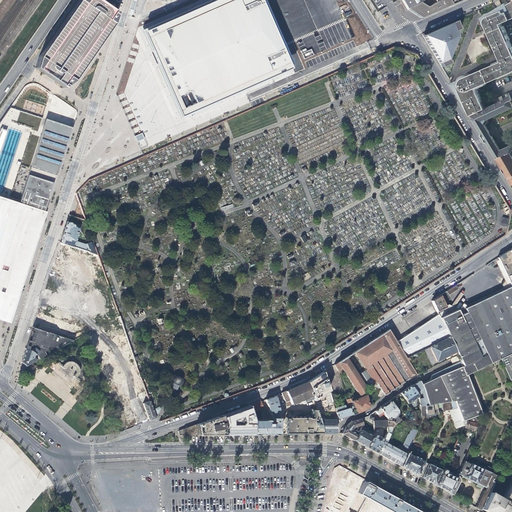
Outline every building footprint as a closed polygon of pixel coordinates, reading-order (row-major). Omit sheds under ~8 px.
[(77,0),(38,57),(34,68),(64,89),(70,84),(78,77),(110,30),(119,4),(113,0),(77,0)] [(295,69),(265,0),(216,0),(144,31),(150,43),(160,64),(164,74),(169,84),(178,104),(184,116),(295,69)] [(401,0),(407,10),(415,15),(420,18),(451,5),(447,0),(401,0)] [(511,41),(504,23),(511,19),(511,3),(511,1),(507,2),(502,6),(499,7),(495,9),(482,16),(501,61),(484,69),(489,82),(511,71),(511,41)] [(458,19),(452,21),(422,34),(432,50),(442,68),(452,63),(450,59),(459,36),(456,31),(461,28),(458,19)] [(489,82),(484,69),(451,83),(457,93),(471,116),(487,108),(478,86),(489,82)] [(36,83),(25,86),(0,121),(0,317),(12,321),(43,221),(46,212),(56,181),(58,175),(73,128),(78,111),(36,83)] [(511,104),(510,101),(511,100),(511,98),(509,93),(501,97),(503,100),(487,108),(471,116),(487,144),(508,179),(511,177),(511,153),(511,152),(511,151),(511,144),(500,151),(485,126),(487,121),(511,108),(511,104)] [(204,133),(205,147),(207,146),(210,146),(226,139),(221,127),(221,128),(216,128),(216,127),(210,127),(204,130),(205,134),(203,131),(194,135),(200,134),(204,133)] [(64,228),(59,243),(97,255),(92,242),(91,242),(90,243),(84,245),(74,241),(78,228),(73,227),(74,226),(73,225),(73,224),(72,224),(66,222),(64,228)] [(497,258),(497,260),(511,289),(511,257),(508,250),(497,258)] [(506,285),(457,309),(455,310),(447,309),(447,315),(459,316),(511,289),(497,260),(494,261),(506,285)] [(455,285),(446,291),(448,295),(458,289),(455,285)] [(511,289),(459,316),(447,315),(439,319),(456,354),(459,361),(461,367),(495,351),(499,361),(511,389),(511,289)] [(431,301),(436,312),(445,308),(444,306),(440,295),(431,301)] [(447,305),(444,306),(445,308),(436,312),(437,315),(439,319),(447,315),(447,309),(455,310),(457,309),(447,305)] [(416,373),(456,354),(439,319),(437,315),(395,342),(397,345),(415,374),(416,373)] [(73,341),(31,328),(29,334),(27,341),(34,343),(31,353),(34,355),(37,357),(38,360),(52,352),(61,347),(73,341)] [(377,336),(363,345),(372,358),(388,348),(390,350),(397,345),(395,342),(387,329),(377,336)] [(27,341),(25,348),(20,363),(26,367),(35,361),(38,360),(37,357),(34,355),(31,353),(34,343),(27,341)] [(373,384),(374,385),(376,384),(380,389),(384,395),(407,378),(390,350),(374,361),(372,358),(363,345),(354,351),(352,352),(343,358),(336,363),(341,370),(358,396),(364,393),(365,389),(373,384)] [(415,374),(397,345),(390,350),(407,378),(413,375),(415,374)] [(388,348),(372,358),(374,361),(390,350),(388,348)] [(461,367),(465,376),(466,375),(491,364),(492,366),(494,365),(494,363),(499,361),(495,351),(461,367)] [(461,422),(474,418),(481,416),(466,375),(465,376),(461,367),(459,361),(431,375),(429,380),(421,384),(427,405),(436,404),(453,400),(456,408),(461,422)] [(56,363),(55,364),(58,366),(58,367),(63,370),(65,367),(67,366),(68,365),(70,365),(71,366),(72,366),(74,368),(74,369),(74,370),(74,371),(74,373),(72,376),(77,380),(78,380),(80,381),(81,380),(76,377),(78,374),(78,371),(78,370),(78,368),(77,366),(76,365),(75,364),(74,363),(72,362),(70,362),(68,362),(66,362),(64,363),(63,364),(62,364),(61,366),(56,363)] [(334,374),(338,372),(333,365),(329,367),(322,372),(324,379),(333,373),(334,374)] [(316,415),(329,414),(331,414),(335,413),(333,409),(331,402),(324,379),(322,372),(314,377),(306,382),(310,396),(315,410),(316,415)] [(177,373),(175,373),(174,374),(172,374),(171,376),(170,376),(170,378),(170,380),(170,381),(170,382),(168,386),(175,390),(178,386),(177,385),(178,385),(180,385),(181,384),(181,383),(182,382),(182,380),(182,379),(182,378),(181,376),(180,375),(178,374),(177,373)] [(417,396),(419,406),(427,405),(421,384),(419,381),(415,384),(411,386),(417,396)] [(310,396),(306,382),(285,392),(281,394),(286,406),(295,403),(303,399),(310,396)] [(370,387),(374,393),(377,391),(380,389),(376,384),(374,385),(370,387)] [(407,404),(417,396),(411,386),(409,386),(404,390),(400,393),(407,404)] [(374,393),(371,396),(374,401),(380,397),(377,391),(374,393)] [(269,420),(253,422),(252,435),(271,434),(278,434),(278,411),(275,396),(269,399),(265,401),(270,415),(271,416),(272,418),(272,421),(274,422),(273,423),(271,424),(269,424),(269,420)] [(365,396),(353,400),(350,401),(352,405),(350,406),(350,407),(348,408),(351,415),(357,412),(361,410),(367,406),(365,396)] [(385,419),(385,420),(388,420),(397,422),(399,423),(400,420),(397,415),(398,412),(389,400),(382,406),(374,411),(377,415),(381,412),(385,419)] [(442,411),(448,410),(456,408),(453,400),(436,404),(437,408),(441,407),(442,411)] [(153,413),(149,401),(142,404),(148,421),(152,420),(154,419),(155,419),(153,413)] [(263,409),(260,402),(248,406),(251,414),(263,409)] [(248,406),(220,416),(224,435),(229,435),(238,435),(252,435),(253,422),(251,414),(248,406)] [(343,406),(333,409),(335,413),(336,419),(344,417),(351,415),(348,408),(344,409),(343,406)] [(456,426),(462,425),(461,422),(456,408),(448,410),(456,426)] [(317,434),(322,434),(318,420),(316,415),(315,410),(310,410),(311,417),(304,417),(304,415),(299,414),(295,415),(295,417),(284,417),(284,434),(304,434),(317,434)] [(362,418),(372,425),(372,421),(372,418),(371,414),(367,417),(362,418)] [(206,421),(208,435),(215,435),(224,435),(220,416),(206,421)] [(466,429),(473,431),(476,425),(477,424),(477,423),(477,421),(476,420),(474,418),(461,422),(462,425),(463,425),(462,428),(466,429)] [(329,419),(318,420),(322,434),(328,434),(334,434),(333,420),(332,419),(329,419)] [(344,436),(353,441),(357,434),(351,430),(352,428),(362,425),(360,419),(350,422),(344,428),(340,434),(344,436)] [(206,421),(186,428),(187,435),(208,435),(206,421)] [(360,428),(357,434),(353,441),(358,444),(365,448),(372,434),(373,433),(367,430),(366,431),(360,428)] [(404,446),(401,452),(405,454),(408,447),(414,436),(417,430),(412,428),(409,435),(407,435),(402,445),(404,446)] [(441,471),(434,486),(439,489),(448,494),(457,476),(453,474),(457,466),(457,464),(456,463),(452,461),(458,449),(460,448),(463,443),(462,441),(466,432),(465,431),(466,429),(462,428),(441,471)] [(383,439),(372,434),(365,448),(370,450),(375,453),(381,441),(383,439)] [(401,452),(385,444),(381,441),(375,453),(385,459),(399,466),(405,454),(401,452)] [(419,459),(421,455),(416,452),(416,451),(408,447),(405,454),(399,466),(408,471),(416,476),(423,462),(423,461),(419,459)] [(431,466),(423,462),(416,476),(420,478),(425,480),(434,486),(441,471),(436,468),(431,466)] [(483,491),(475,508),(479,511),(481,508),(488,492),(496,476),(489,473),(490,471),(490,468),(487,466),(484,467),(483,470),(481,469),(481,470),(469,463),(468,464),(463,462),(457,476),(448,494),(450,494),(452,495),(461,477),(477,484),(477,486),(479,487),(481,488),(482,487),(484,487),(485,487),(484,491),(483,491)] [(419,511),(364,480),(358,493),(391,511),(419,511)] [(511,511),(511,481),(502,499),(488,492),(481,508),(488,511),(511,511)]
